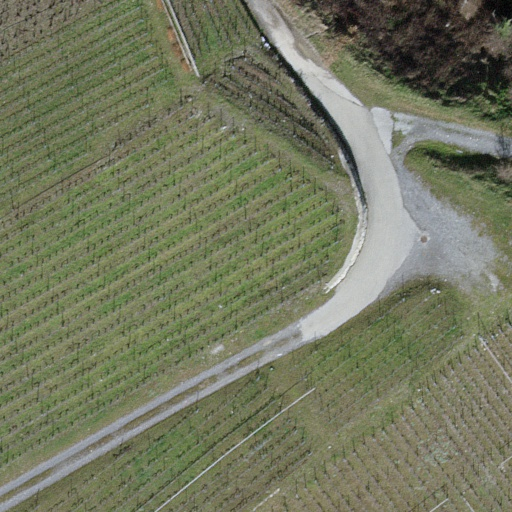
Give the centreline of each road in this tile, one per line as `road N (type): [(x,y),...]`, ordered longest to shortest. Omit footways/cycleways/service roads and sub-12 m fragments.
road 1 (track): [(332,121),(468,138),(511,154)]
road 2 (track): [(253,0),(332,121)]
